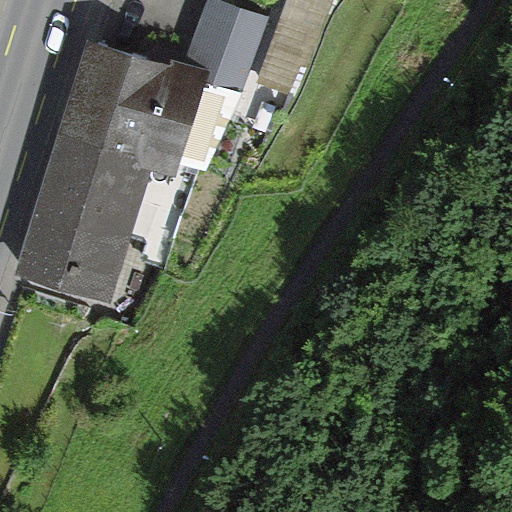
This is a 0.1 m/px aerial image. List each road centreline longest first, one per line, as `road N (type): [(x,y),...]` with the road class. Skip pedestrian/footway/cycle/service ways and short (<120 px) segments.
road 1 (residential): [(484,0),(306,256),(164,511)]
road 2 (primary): [(51,0),(0,160)]
